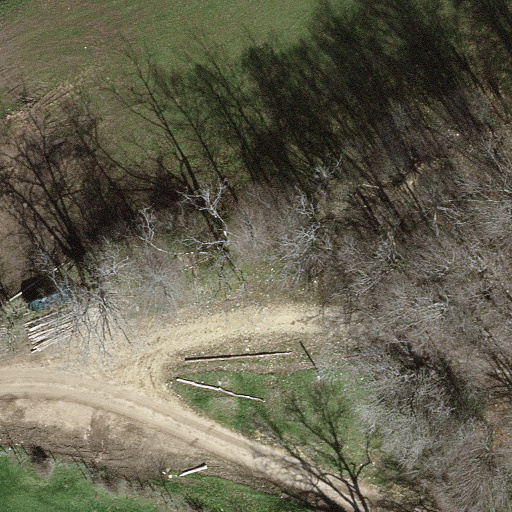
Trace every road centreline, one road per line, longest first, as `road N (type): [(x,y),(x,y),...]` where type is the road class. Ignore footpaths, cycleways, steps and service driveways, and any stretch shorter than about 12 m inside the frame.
road 1 (track): [(511,330),(409,323),(286,331),(136,361),(71,398)]
road 2 (track): [(0,394),(71,398),(308,486),(409,511)]
